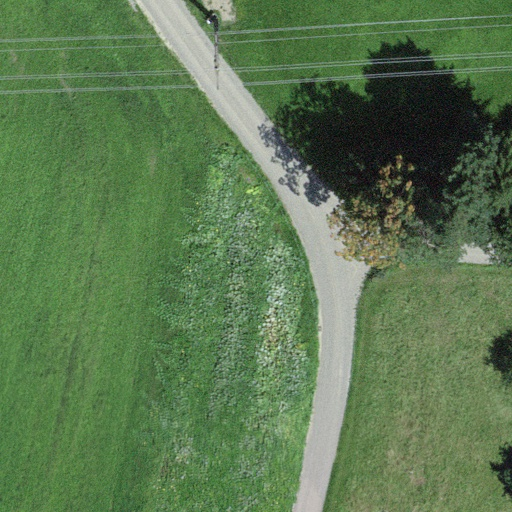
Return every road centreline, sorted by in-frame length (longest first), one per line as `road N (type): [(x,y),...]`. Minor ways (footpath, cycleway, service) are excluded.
road 1 (track): [(511,240),(346,243),(190,54),(156,0)]
road 2 (track): [(306,511),(329,411),(346,243)]
